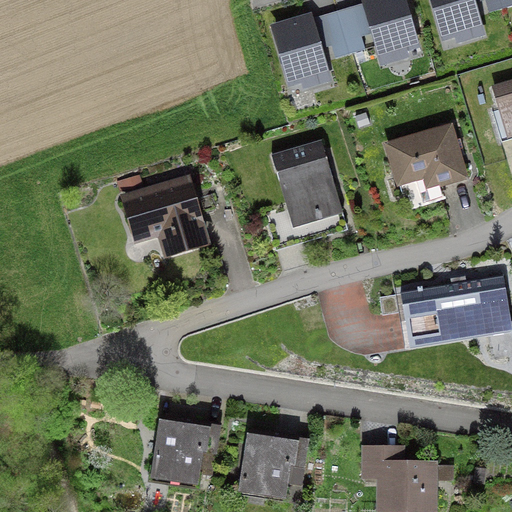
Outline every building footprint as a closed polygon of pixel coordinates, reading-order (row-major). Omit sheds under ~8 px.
[(415,49),(401,0),(384,0),(365,5),(379,58),(415,49)] [(478,25),(470,0),(434,0),(445,34),(478,25)] [(329,78),(314,25),(279,35),(293,87),(329,78)] [(511,85),(493,92),(507,139),(511,137),(511,85)] [(455,131),(390,150),(408,210),(441,200),(437,187),(469,177),(455,131)] [(319,146),(276,159),(292,213),(266,221),(275,250),(343,230),(319,146)] [(188,183),(122,202),(134,242),(162,234),(169,258),(207,247),(188,183)] [(504,279),(396,296),(396,299),(383,301),(385,316),(402,313),(407,349),(511,333),(511,324),(511,325),(504,279)] [(215,455),(219,427),(157,418),(150,469),(196,476),(199,452),(215,455)] [(308,443),(249,431),(238,485),(297,497),(308,443)] [(431,511),(431,469),(382,469),(381,511),(431,511)]
